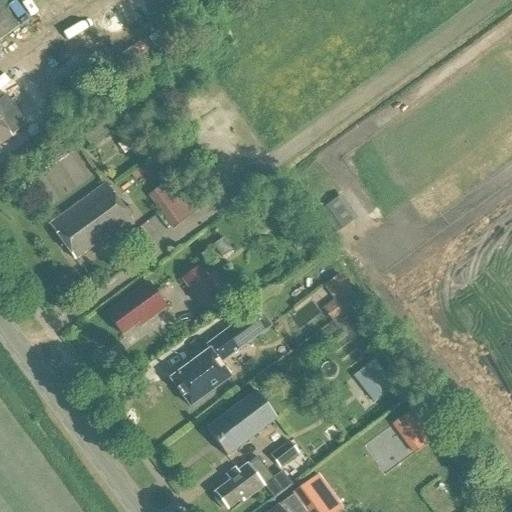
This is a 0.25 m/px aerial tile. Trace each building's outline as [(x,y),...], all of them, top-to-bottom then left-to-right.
[(0,43),(18,30),(5,12),(0,15),(0,43)] [(76,91),(60,102),(74,121),(90,110),(76,91)] [(0,148),(13,139),(11,138),(28,126),(7,97),(0,102),(0,148)] [(117,114),(85,137),(91,146),(124,123),(117,114)] [(30,180),(54,217),(98,188),(74,151),(30,180)] [(150,199),(172,230),(196,212),(173,181),(150,199)] [(107,188),(51,228),(75,263),(94,250),(96,254),(134,228),(107,188)] [(336,235),(357,220),(340,197),(319,212),(336,235)] [(179,278),(194,269),(189,262),(208,250),(200,236),(166,256),(179,278)] [(197,259),(206,271),(212,266),(204,255),(197,259)] [(181,283),(205,317),(233,298),(215,273),(206,280),(200,270),(181,283)] [(333,325),(361,305),(340,277),(324,288),(335,303),(323,311),(333,325)] [(147,284),(106,315),(121,336),(137,325),(139,327),(165,308),(147,284)] [(221,364),(259,337),(272,328),(257,309),(245,318),(247,320),(206,350),(208,354),(170,382),(190,409),(232,379),(221,364)] [(373,405),(390,393),(369,365),(353,377),(373,405)] [(256,395),(207,430),(227,458),(276,423),(256,395)] [(389,424),(405,414),(400,407),(384,416),(389,424)] [(422,429),(411,414),(392,427),(404,443),(422,429)] [(269,459),(278,471),(297,457),(288,444),(269,459)] [(215,496),(216,498),(215,503),(221,511),(225,510),(227,511),(241,500),(244,504),(265,488),(274,500),(292,487),(282,474),(274,480),(258,460),(238,476),(235,472),(226,479),(230,485),(215,496)] [(341,511),(319,478),(293,496),(303,511),(341,511)]
